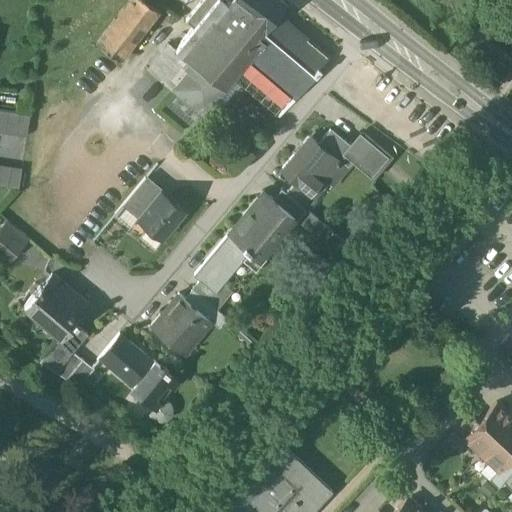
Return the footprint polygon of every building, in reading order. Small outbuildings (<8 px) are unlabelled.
[(159,11),(144,0),(130,0),(97,43),(120,61),(159,11)] [(203,0),(168,45),(172,48),(175,51),(216,0),(221,0),(227,4),(229,0),(203,0)] [(285,5),(278,0),(229,0),(227,4),(221,0),(216,0),(175,51),(193,65),(172,91),(204,117),(256,55),(271,37),(264,31),(277,15),(285,5)] [(327,57),(277,15),(264,31),(271,37),(256,55),(259,58),(257,61),(297,96),(320,70),(319,69),(329,58),(328,56),(327,57)] [(175,51),(172,48),(152,74),(172,91),(193,65),(175,51)] [(30,115),(0,110),(0,132),(26,137),(30,115)] [(350,145),(331,130),(319,144),(347,168),(352,162),(371,178),(388,158),(359,134),(350,145)] [(319,144),(310,137),(281,171),(295,183),(310,195),(324,178),(332,185),(347,168),(319,144)] [(22,169),(0,165),(0,186),(18,190),(22,169)] [(145,179),(122,206),(138,219),(151,203),(145,198),(154,187),(145,179)] [(310,195),(295,183),(286,193),(308,211),(317,201),(310,195)] [(154,187),(145,198),(151,203),(160,192),(154,187)] [(286,193),(282,189),(273,200),(293,217),(293,218),(313,235),(322,223),(308,211),(286,193)] [(185,212),(160,192),(151,203),(138,219),(136,220),(161,241),(185,212)] [(273,200),(264,192),(229,234),(250,251),(258,258),(293,218),(293,217),(273,200)] [(6,218),(0,227),(0,250),(14,260),(31,235),(6,218)] [(250,251),(229,234),(194,276),(199,280),(215,293),(215,292),(225,300),(232,291),(223,283),(250,251)] [(88,306),(51,275),(40,288),(39,287),(24,306),(59,336),(60,337),(72,323),(73,324),(74,323),(88,306)] [(215,293),(199,280),(192,289),(192,290),(216,310),(217,310),(225,300),(215,292),(215,293)] [(216,310),(192,290),(185,300),(208,319),(216,310)] [(179,295),(152,327),(183,354),(210,321),(208,319),(185,300),(179,295)] [(227,318),(217,310),(216,310),(208,319),(210,321),(219,328),(227,318)] [(72,323),(60,337),(59,336),(38,362),(56,373),(73,352),(88,335),(74,323),(73,324),(72,323)] [(153,363),(120,335),(100,358),(133,386),(133,387),(145,398),(152,391),(162,399),(176,382),(165,373),(168,370),(165,367),(163,370),(154,362),(153,363)] [(73,352),(56,373),(66,379),(82,360),(73,352)] [(93,369),(82,360),(66,379),(78,388),(93,369)] [(162,399),(152,391),(145,398),(155,406),(149,413),(157,419),(162,420),(167,419),(170,415),(171,410),(169,405),(162,399)] [(511,420),(511,417),(496,402),(478,421),(463,437),(481,454),(511,420)] [(469,412),(452,431),(461,439),(463,437),(478,421),(469,412)] [(511,420),(481,454),(498,470),(499,470),(511,457),(511,456),(511,420)] [(311,511),(331,490),(268,431),(212,491),(234,511),(311,511)] [(511,457),(499,470),(498,470),(488,480),(497,489),(503,483),(511,473),(511,457)] [(511,473),(503,483),(511,491),(511,490),(511,473)] [(392,511),(423,511),(416,505),(415,506),(406,498),(392,511)]
